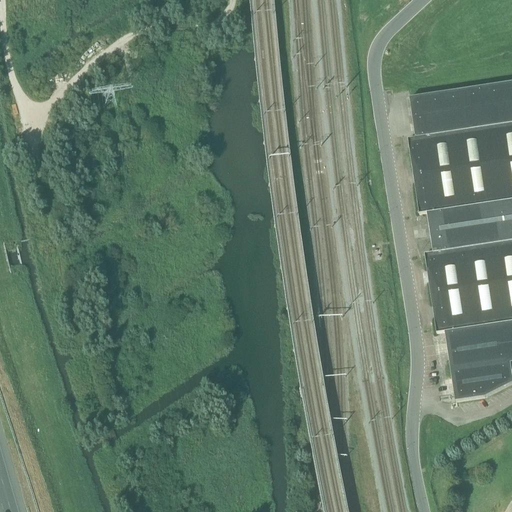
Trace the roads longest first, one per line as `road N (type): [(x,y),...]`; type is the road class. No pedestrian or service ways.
road 1 (unclassified): [(424,511),(412,450),(417,338),(373,65),(385,33),(422,0)]
road 2 (track): [(135,511),(61,276),(30,112)]
